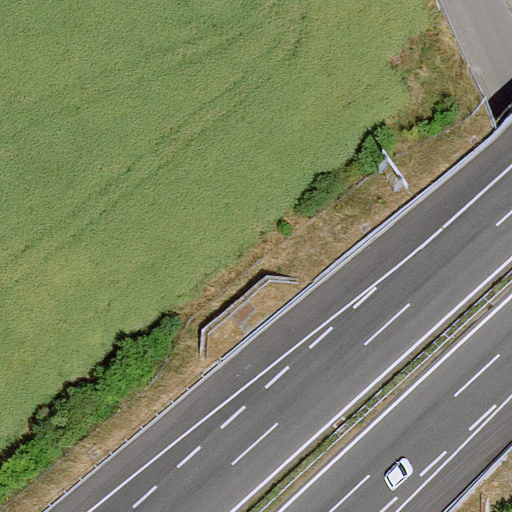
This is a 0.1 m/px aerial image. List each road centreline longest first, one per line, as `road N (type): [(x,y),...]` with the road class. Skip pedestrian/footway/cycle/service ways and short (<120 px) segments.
road 1 (motorway): [(511,210),(182,511)]
road 2 (motorway): [(328,511),(511,344)]
